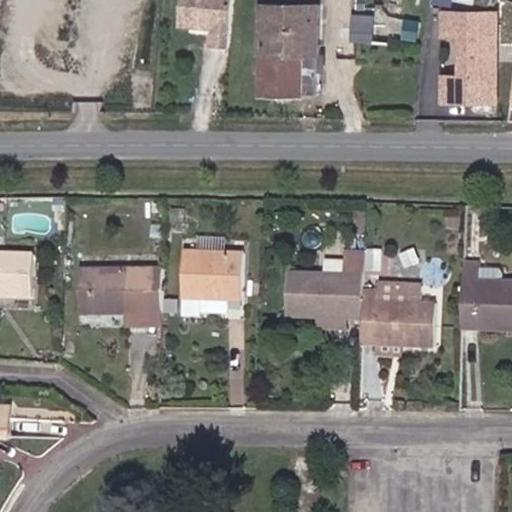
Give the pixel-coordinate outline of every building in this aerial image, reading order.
[(230,48),(234,0),(184,0),(182,25),(215,28),(213,46),(230,48)] [(319,95),(320,5),(263,4),(262,94),(319,95)] [(357,12),(354,36),(375,38),(377,14),(357,12)] [(497,13),(445,13),(445,34),(470,34),(470,77),(444,77),(444,101),(496,102),(497,13)] [(186,224),(187,209),(173,209),(172,224),(186,224)] [(164,254),(164,225),(154,225),(154,254),(164,254)] [(0,296),(34,298),(36,255),(0,253),(0,296)] [(245,301),(246,255),(186,253),(185,299),(204,300),(230,300),(245,301)] [(364,320),(365,293),(366,253),(349,253),(348,275),(293,274),(291,317),(321,319),(348,320),(364,320)] [(511,330),(511,284),(505,284),(505,273),(502,269),(482,268),(482,265),(466,264),(464,328),(511,330)] [(165,313),(166,270),(85,267),(83,311),(128,312),(165,313)] [(404,347),(436,348),(438,304),(422,304),(423,286),(383,285),(383,293),(365,293),(364,320),(363,346),(379,346),(404,347)] [(229,314),(230,300),(204,300),(204,314),(229,314)] [(164,327),(165,313),(128,312),(128,326),(164,327)] [(347,330),(348,320),(321,319),(320,329),(347,330)] [(403,356),(404,347),(379,346),(378,355),(403,356)] [(0,438),(11,439),(12,409),(0,408),(0,438)]
